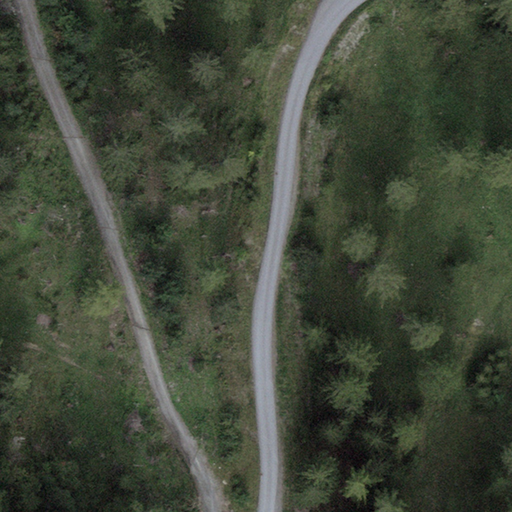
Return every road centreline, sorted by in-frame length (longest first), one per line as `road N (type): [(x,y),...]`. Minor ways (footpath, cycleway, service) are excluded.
road 1 (track): [(210,511),(203,467),(169,422),(21,0)]
road 2 (unclassified): [(353,0),(307,58),(285,172),(265,336),(265,511)]
